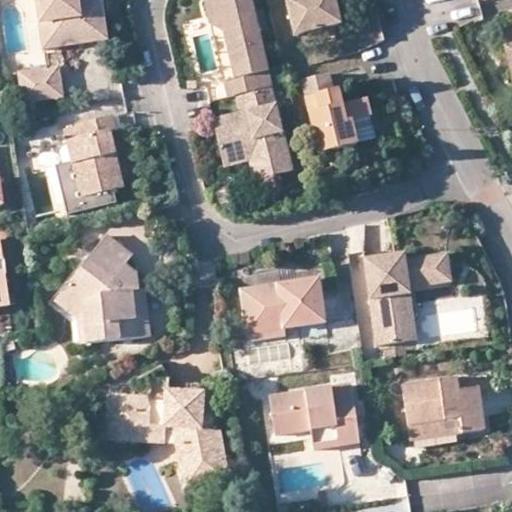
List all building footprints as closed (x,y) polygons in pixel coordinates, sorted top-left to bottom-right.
[(65,20),(69,46),(107,40),(102,0),(89,0),(77,1),(76,0),(37,0),(41,23),(65,20)] [(228,96),(234,95),(272,86),(252,0),(217,0),(207,3),(211,23),(224,31),(235,77),(225,80),(228,96)] [(334,0),(286,0),(295,35),(340,24),(334,0)] [(44,50),(69,46),(65,20),(41,23),(44,50)] [(57,68),(19,74),(24,104),(61,98),(57,68)] [(329,73),(300,79),(318,154),(376,140),(367,99),(337,106),(329,73)] [(254,155),(260,179),(291,171),(272,86),(234,95),(239,114),(213,121),(222,162),(254,155)] [(111,131),(115,130),(112,115),(78,123),(81,137),(65,141),(70,162),(78,198),(113,190),(124,188),(111,131)] [(252,181),(260,179),(254,155),(222,162),(223,168),(248,164),(252,181)] [(116,203),(113,190),(78,198),(70,162),(55,165),(67,215),(116,203)] [(142,307),(139,290),(137,274),(124,263),(133,255),(107,235),(66,286),(91,305),(81,316),(86,344),(151,337),(148,306),(142,307)] [(0,306),(8,305),(4,275),(6,275),(4,258),(1,258),(0,250),(0,306)] [(401,299),(413,298),(412,291),(453,285),(449,259),(409,264),(407,258),(368,264),(381,350),(407,345),(401,299)] [(249,339),(287,334),(329,327),(322,281),(242,294),(249,339)] [(79,345),(86,344),(81,316),(91,305),(66,286),(53,303),(76,320),(79,345)] [(146,290),(139,290),(142,307),(148,306),(146,290)] [(419,343),(413,298),(401,299),(407,345),(419,343)] [(288,341),(287,334),(249,339),(250,346),(288,341)] [(11,360),(9,350),(0,352),(2,362),(11,360)] [(463,423),(466,438),(488,435),(482,391),(463,394),(461,380),(405,389),(412,430),(463,423)] [(314,434),(360,426),(354,387),(272,400),(278,439),(314,434)] [(189,464),(183,465),(188,491),(230,484),(222,434),(204,433),(205,398),(169,396),(169,402),(116,400),(114,432),(168,436),(168,432),(177,433),(187,432),(190,447),(187,448),(189,464)] [(414,445),(466,438),(463,423),(412,430),(414,445)] [(363,447),(360,426),(314,434),(317,455),(363,447)] [(167,446),(168,436),(114,432),(113,443),(167,446)] [(177,433),(183,465),(189,464),(187,448),(190,447),(187,432),(177,433)]
